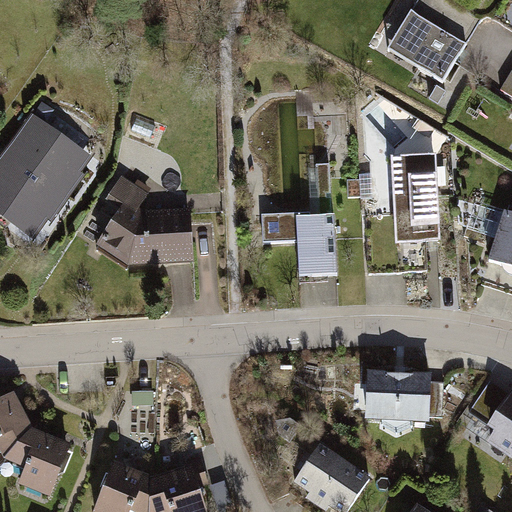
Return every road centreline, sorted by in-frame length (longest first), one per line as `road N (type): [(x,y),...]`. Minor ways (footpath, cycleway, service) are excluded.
road 1 (residential): [(511,348),(399,332),(204,341)]
road 2 (residential): [(204,341),(0,354)]
road 3 (residential): [(204,341),(220,418),(260,511)]
